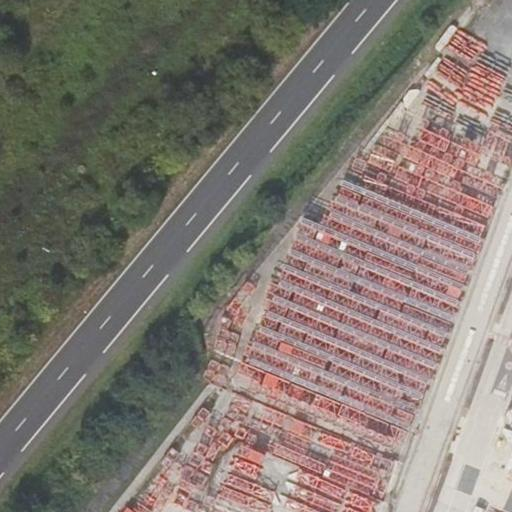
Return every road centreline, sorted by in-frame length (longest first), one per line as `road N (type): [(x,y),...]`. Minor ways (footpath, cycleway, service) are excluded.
road 1 (trunk): [(0,447),(374,0)]
road 2 (track): [(0,256),(228,0)]
